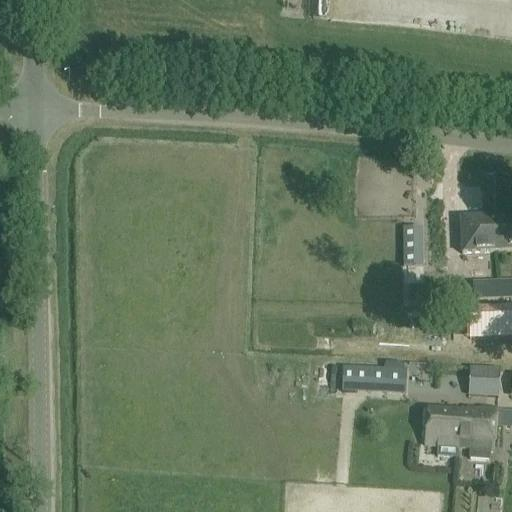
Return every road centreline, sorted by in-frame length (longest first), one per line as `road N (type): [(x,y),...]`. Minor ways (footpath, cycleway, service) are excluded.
road 1 (unclassified): [(511,148),(190,114),(36,107)]
road 2 (tertiary): [(42,511),(36,107)]
